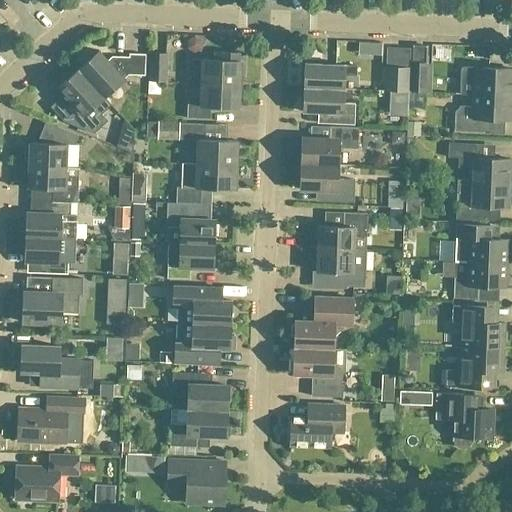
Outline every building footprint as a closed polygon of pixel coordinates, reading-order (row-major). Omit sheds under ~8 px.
[(77,72),(103,100),(128,77),(144,78),(145,56),(128,56),(128,59),(111,59),(107,62),(98,53),(77,72)] [(201,86),(239,87),(239,78),(243,78),(244,55),(215,54),(214,62),(192,61),(191,74),(201,75),(201,86)] [(149,56),(148,84),(166,85),(167,56),(149,56)] [(425,94),(425,86),(426,66),(410,65),(409,93),(425,94)] [(303,90),(343,92),(344,78),(356,78),(356,68),(304,66),(303,90)] [(408,94),(408,90),(409,70),(385,69),(384,93),(408,94)] [(472,97),(472,96),(511,97),(511,71),(462,69),(461,96),(472,97)] [(77,72),(57,91),(62,96),(76,111),(63,123),(62,123),(93,136),(107,123),(100,115),(109,107),(103,100),(77,72)] [(239,87),(201,86),(200,99),(187,99),(186,120),(210,121),(210,109),(238,110),(239,87)] [(343,92),(303,90),(302,114),(329,115),(329,126),(354,127),(355,106),(343,105),(343,92)] [(460,108),(454,114),(454,133),(483,134),(484,121),(511,122),(511,97),(472,96),(472,97),(472,109),(460,108)] [(178,125),(158,124),(157,140),(178,141),(178,125)] [(196,166),(236,167),(237,143),(203,142),(203,126),(178,125),(178,141),(197,142),(196,166)] [(65,169),(66,147),(74,147),(78,138),(56,129),(53,139),(52,146),(29,145),(29,148),(25,150),(24,163),(28,165),(28,168),(65,169)] [(300,166),(338,167),(338,151),(358,151),(358,130),(329,129),(329,142),(301,141),(300,166)] [(469,182),(510,184),(511,162),(476,160),(476,146),(448,145),(448,160),(458,160),(458,170),(470,170),(469,182)] [(235,192),(236,167),(196,166),(182,165),(181,189),(176,189),(175,205),(192,206),(200,206),(201,190),(235,192)] [(338,167),(300,166),(299,191),(327,192),(326,204),(353,205),(354,182),(337,181),(338,167)] [(52,191),(52,204),(70,205),(76,205),(77,169),(65,169),(28,168),(27,190),(52,191)] [(509,210),(510,184),(469,182),(457,182),(455,222),(483,223),(484,209),(509,210)] [(25,239),(75,241),(76,217),(70,217),(70,205),(52,204),(49,204),(49,216),(26,215),(25,239)] [(114,229),(133,229),(132,204),(113,205),(114,229)] [(192,206),(175,205),(167,205),(166,230),(168,230),(168,245),(213,247),(214,223),(191,222),(192,206)] [(318,228),(317,251),(365,252),(366,239),(367,215),(343,214),(342,229),(318,228)] [(454,264),(467,264),(507,266),(508,242),(493,241),(493,228),(456,226),(454,264)] [(75,241),(25,239),(24,263),(47,264),(46,276),(67,276),(68,265),(74,265),(75,241)] [(168,245),(166,281),(190,282),(190,270),(212,271),(213,247),(168,245)] [(317,251),(316,273),(327,274),(326,290),(346,291),(346,289),(364,289),(365,263),(365,252),(317,251)] [(506,290),(507,266),(467,264),(466,280),(454,279),(453,301),(477,302),(477,289),(506,290)] [(82,281),(51,280),(51,295),(23,294),(22,324),(60,326),(61,315),(78,316),(78,297),(82,297),(82,281)] [(179,302),(178,325),(230,327),(231,303),(221,303),(221,290),(173,289),(172,301),(179,302)] [(343,330),(343,328),(351,329),(352,301),(314,299),(313,324),(294,324),(293,350),(333,351),(334,339),(343,330)] [(457,348),(503,350),(504,326),(497,326),(497,309),(452,308),(451,324),(458,324),(457,348)] [(234,338),(230,338),(230,327),(178,325),(177,349),(175,349),(174,365),(218,367),(219,351),(233,352),(234,338)] [(30,383),(35,388),(92,391),(93,363),(58,361),(59,349),(21,347),(20,374),(31,374),(30,383)] [(494,390),(495,374),(502,374),(503,350),(457,348),(456,372),(445,372),(445,388),(494,390)] [(341,387),(342,375),(345,375),(346,352),(333,351),(293,350),(292,376),(315,377),(314,399),(342,400),(342,387),(341,387)] [(187,412),(227,413),(228,388),(198,387),(199,375),(172,374),(171,396),(187,397),(187,412)] [(113,387),(99,386),(99,398),(112,399),(113,387)] [(436,395),(435,422),(452,423),(452,438),(453,438),(453,443),(455,447),(460,450),(464,450),(469,448),(471,444),(471,439),(482,439),(482,441),(484,441),(492,441),(493,412),(483,412),(478,411),(479,397),(463,396),(436,395)] [(18,411),(17,443),(64,445),(66,413),(83,414),(84,401),(46,400),(46,412),(18,411)] [(308,406),(307,420),(290,419),(289,447),(329,449),(330,434),(342,435),(343,408),(308,406)] [(226,438),(227,413),(187,412),(186,427),(170,426),(169,448),(196,449),(196,437),(226,438)] [(77,477),(77,459),(49,458),(49,471),(16,469),(15,501),(57,503),(58,476),(77,477)] [(223,507),(224,477),(225,464),(168,462),(167,488),(186,488),(186,505),(223,507)]
